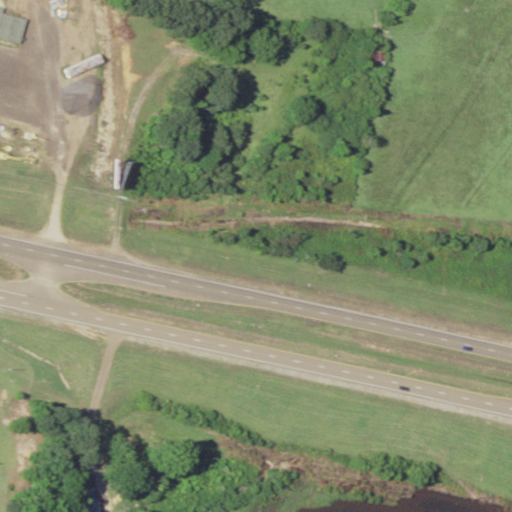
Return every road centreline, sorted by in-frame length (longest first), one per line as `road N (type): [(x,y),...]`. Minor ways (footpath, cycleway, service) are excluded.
road 1 (primary): [(0,297),(511,414)]
road 2 (primary): [(511,359),(0,243)]
